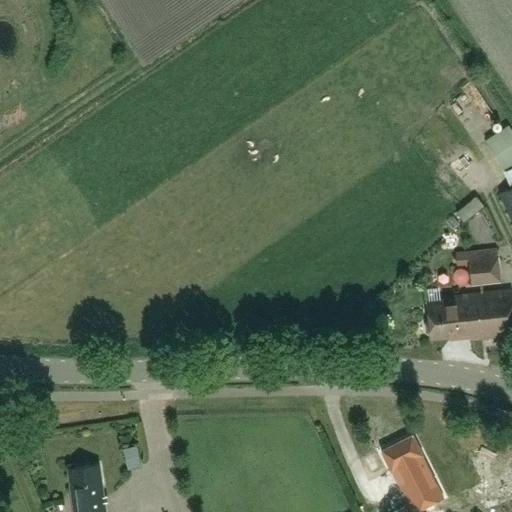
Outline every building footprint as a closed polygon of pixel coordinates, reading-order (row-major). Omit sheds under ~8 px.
[(511,125),(511,124),(490,138),(509,167),(511,164),(511,125)] [(511,187),(499,193),(511,221),(511,187)] [(470,216),(489,206),(483,196),(464,207),(470,216)] [(470,284),(500,281),(496,249),(455,253),(456,265),(468,264),(470,284)] [(426,321),(511,311),(511,294),(511,289),(454,295),(454,298),(440,299),(441,303),(426,305),(427,316),(426,320),(426,321)] [(511,311),(426,321),(427,330),(429,334),(430,337),(455,334),(455,337),(470,335),(470,339),(511,334),(511,311)] [(442,495),(412,434),(380,449),(383,456),(376,460),(383,474),(390,471),(399,488),(401,487),(412,510),(442,495)] [(104,511),(98,465),(68,469),(73,511),(104,511)]
